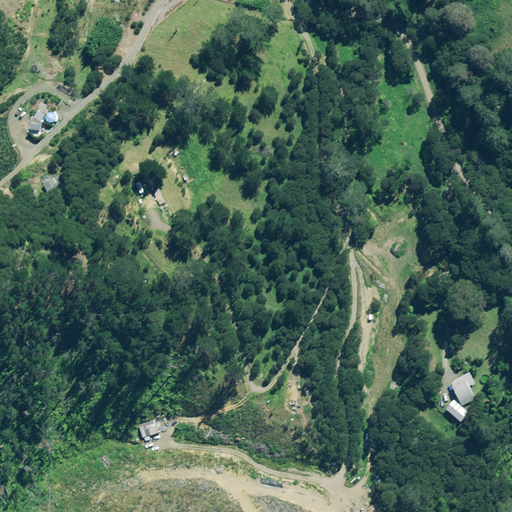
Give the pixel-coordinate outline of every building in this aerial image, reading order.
[(32,122),(30,133),(39,139),(43,134),(44,135),(49,128),(48,127),(41,122),(46,116),(39,111),(32,122)] [(55,119),(56,118),(56,116),(55,115),(54,114),(52,113),(51,113),(49,113),(48,113),(47,114),(46,116),(46,117),(46,119),(47,120),(48,122),(49,122),(51,123),(52,122),(54,122),(55,121),(55,119)] [(57,186),(53,180),(44,185),(48,192),(57,186)] [(145,181),(140,183),(146,195),(150,193),(145,181)] [(165,203),(158,188),(152,191),(160,205),(165,203)] [(475,400),(466,381),(453,388),(462,406),(475,400)] [(468,413),(454,401),(447,410),(461,422),(468,413)]
